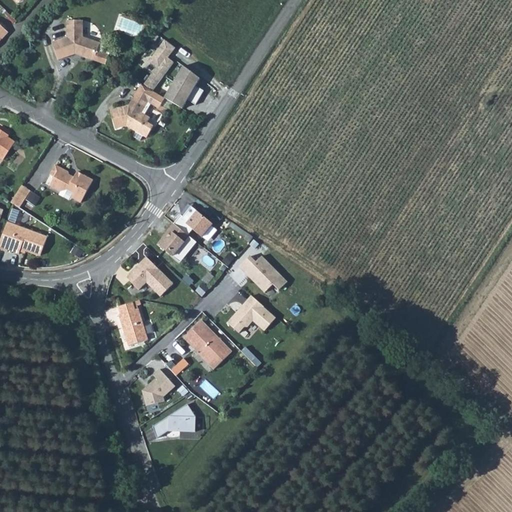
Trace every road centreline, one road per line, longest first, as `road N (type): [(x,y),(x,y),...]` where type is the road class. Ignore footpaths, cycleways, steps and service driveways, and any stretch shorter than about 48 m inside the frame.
road 1 (track): [(179,173),(420,337),(439,332),(511,222)]
road 2 (unclassified): [(294,0),(171,185)]
road 3 (unclassified): [(171,185),(0,94)]
road 4 (residential): [(114,382),(228,289)]
road 5 (unclassified): [(114,382),(160,511)]
road 6 (unclassified): [(171,185),(110,258),(82,273)]
